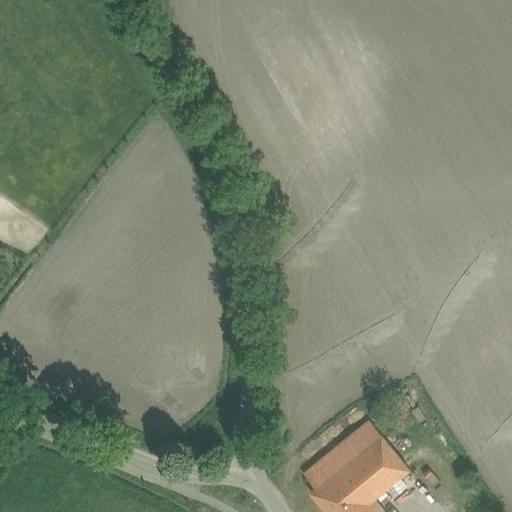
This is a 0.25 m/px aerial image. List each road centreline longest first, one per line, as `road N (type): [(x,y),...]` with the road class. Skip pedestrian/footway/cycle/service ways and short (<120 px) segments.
road 1 (unclassified): [(256,474),(239,223),(217,155),(125,0)]
road 2 (unclassified): [(256,474),(199,478),(170,470),(0,401)]
